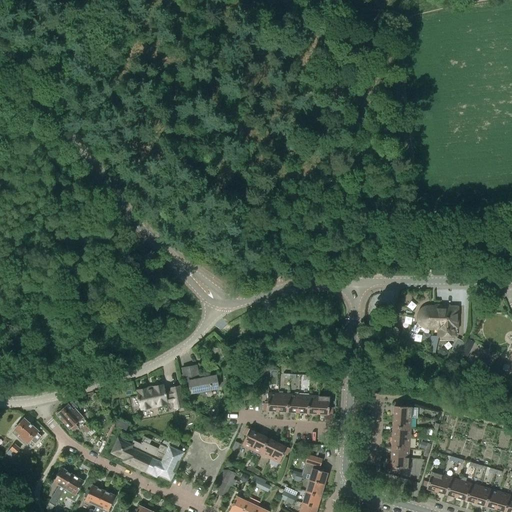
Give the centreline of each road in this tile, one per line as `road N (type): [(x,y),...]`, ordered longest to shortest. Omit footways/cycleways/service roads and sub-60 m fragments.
road 1 (tertiary): [(225,308),(128,210),(0,44)]
road 2 (unclassified): [(37,400),(146,369),(225,308)]
road 3 (residential): [(203,511),(64,442),(37,400)]
road 4 (unclassified): [(354,282),(509,280)]
road 5 (tertiary): [(347,428),(354,282)]
road 6 (tertiary): [(225,308),(288,286),(354,282)]
